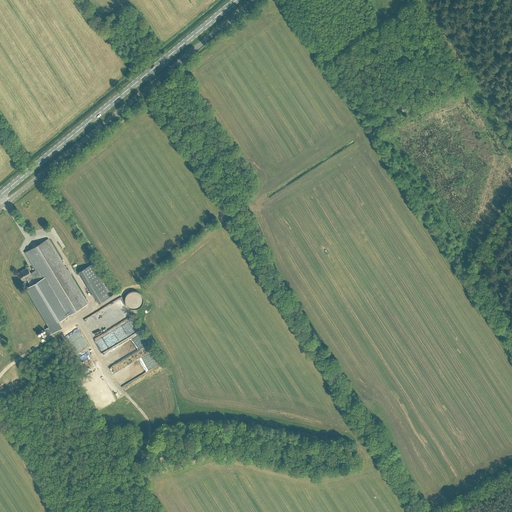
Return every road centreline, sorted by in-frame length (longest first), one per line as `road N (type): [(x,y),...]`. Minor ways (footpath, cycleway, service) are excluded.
road 1 (unclassified): [(5,203),(253,0)]
road 2 (primary): [(0,194),(235,0)]
